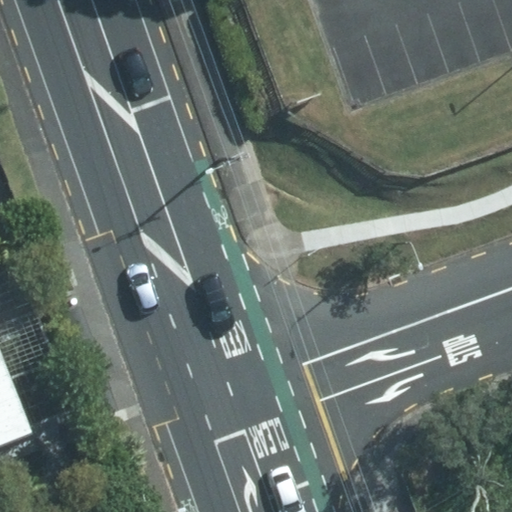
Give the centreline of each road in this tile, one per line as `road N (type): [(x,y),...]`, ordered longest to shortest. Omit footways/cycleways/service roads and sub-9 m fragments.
road 1 (primary): [(73,0),(212,394)]
road 2 (residential): [(212,394),(511,281)]
road 3 (primary): [(212,394),(256,511)]
